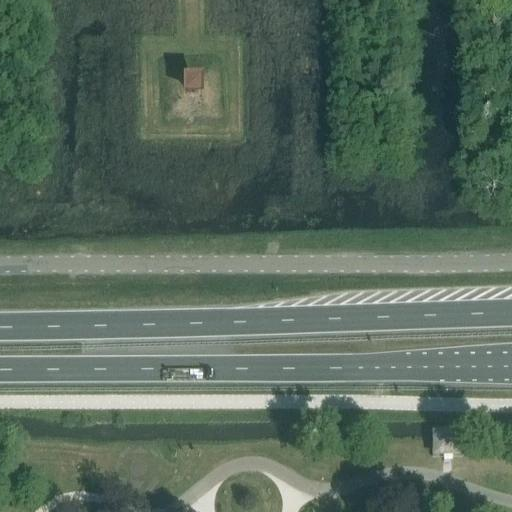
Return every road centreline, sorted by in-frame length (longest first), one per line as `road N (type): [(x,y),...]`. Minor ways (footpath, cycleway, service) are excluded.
road 1 (trunk): [(511,316),(0,332)]
road 2 (unclassified): [(0,266),(511,262)]
road 3 (trunk): [(0,373),(511,369)]
